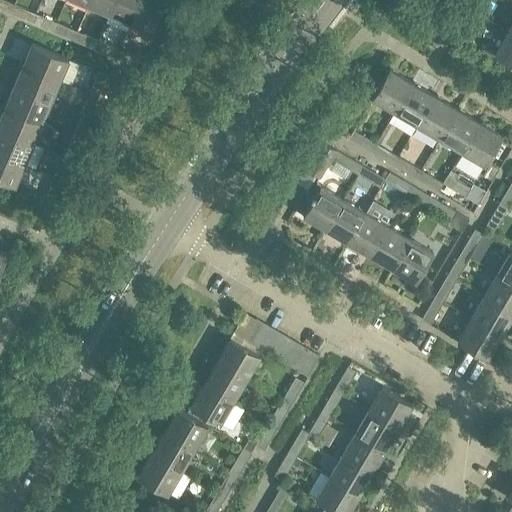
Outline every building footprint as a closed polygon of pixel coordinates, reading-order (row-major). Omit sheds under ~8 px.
[(0,0),(0,9),(10,14),(14,6),(13,5),(2,1),(0,0)] [(90,0),(88,6),(110,15),(115,0),(90,0)] [(140,0),(115,0),(110,15),(130,24),(140,0)] [(152,33),(166,0),(140,0),(130,24),(152,33)] [(476,0),(471,10),(479,15),(487,0),(476,0)] [(14,6),(10,14),(26,21),(29,12),(14,6)] [(471,10),(457,32),(466,37),(479,15),(471,10)] [(53,32),(56,23),(41,17),(37,26),(53,32)] [(71,30),(56,23),(53,32),(68,39),(71,30)] [(495,55),(511,65),(511,34),(508,32),(495,55)] [(80,43),(95,50),(98,41),(94,39),(83,35),(80,43)] [(98,41),(95,50),(110,56),(114,48),(98,41)] [(22,66),(59,82),(68,60),(32,44),(22,66)] [(125,53),(122,61),(137,68),(141,59),(125,53)] [(22,66),(14,86),(50,102),(59,82),(22,66)] [(395,112),(412,83),(389,69),(372,99),(395,112)] [(92,89),(100,92),(107,76),(98,73),(92,89)] [(412,83),(395,112),(417,125),(435,96),(412,83)] [(14,86),(5,108),(42,123),(50,102),(14,86)] [(435,96),(417,125),(440,139),(457,109),(435,96)] [(89,119),(95,104),(87,100),(80,115),(89,119)] [(42,123),(5,108),(0,119),(0,130),(33,144),(42,123)] [(479,123),(457,109),(440,139),(462,152),(479,123)] [(74,130),(82,134),(89,119),(80,115),(74,130)] [(479,123),(462,152),(485,166),(503,136),(479,123)] [(0,130),(0,155),(24,165),(33,144),(0,130)] [(371,152),(376,144),(354,131),(349,139),(371,152)] [(69,142),(62,157),(71,161),(78,146),(69,142)] [(336,151),(321,142),(305,169),(320,178),(331,159),(336,151)] [(376,144),(371,152),(393,166),(398,157),(376,144)] [(363,167),(336,151),(331,159),(358,175),(363,167)] [(24,165),(0,155),(0,180),(14,187),(24,165)] [(71,161),(62,157),(56,173),(65,177),(71,161)] [(421,171),(398,157),(393,166),(416,179),(421,171)] [(385,180),(363,167),(358,175),(380,188),(385,180)] [(443,184),(421,171),(416,179),(439,192),(443,184)] [(407,194),(412,186),(389,173),(385,180),(380,188),(381,188),(385,181),(407,194)] [(448,175),(443,184),(466,197),(471,189),(448,175)] [(511,182),(509,188),(500,204),(508,209),(511,201),(511,182)] [(53,203),(60,188),(51,184),(45,200),(53,203)] [(295,208),(304,213),(303,216),(326,229),(343,200),(320,186),(314,196),(305,191),(295,208)] [(434,199),(412,186),(407,194),(429,207),(434,199)] [(457,212),(434,199),(429,207),(452,221),(457,212)] [(343,200),(326,229),(348,242),(366,213),(343,200)] [(500,204),(499,204),(486,226),(495,231),(508,209),(500,204)] [(366,213),(348,242),(371,255),(388,226),(366,213)] [(388,226),(371,255),(393,269),(410,239),(388,226)] [(461,253),(470,258),(483,235),(475,230),(461,253)] [(416,282),(417,280),(433,253),(410,239),(393,269),(416,282)] [(511,251),(498,274),(511,282),(511,251)] [(448,275),(456,280),(470,258),(461,253),(448,275)] [(485,296),(511,312),(511,282),(498,274),(485,296)] [(435,297),(443,302),(456,280),(448,275),(435,297)] [(511,312),(485,296),(471,319),(501,336),(511,316),(511,312)] [(435,297),(427,311),(422,320),(430,324),(443,302),(435,297)] [(256,319),(247,334),(244,339),(254,346),(267,325),(256,319)] [(458,342),(487,359),(501,336),(471,319),(458,342)] [(277,331),(267,325),(254,346),(265,352),(277,331)] [(265,352),(275,358),(287,337),(277,331),(265,352)] [(298,343),(287,337),(275,358),(285,364),(298,343)] [(217,362),(246,379),(260,356),(231,338),(217,362)] [(308,349),(298,343),(285,364),(296,370),(308,349)] [(308,349),(296,370),(308,377),(320,356),(308,349)] [(217,362),(204,384),(233,401),(246,379),(217,362)] [(343,375),(335,390),(343,395),(352,380),(343,375)] [(287,393),(295,398),(304,383),(296,378),(287,393)] [(219,424),(233,401),(204,384),(190,407),(219,424)] [(383,387),(369,410),(398,427),(412,404),(383,387)] [(330,397),(321,412),(330,417),(339,402),(330,397)] [(282,420),(291,405),(282,400),(274,415),(282,420)] [(165,432),(194,449),(208,426),(178,409),(165,432)] [(369,410),(356,432),(385,450),(398,427),(369,410)] [(317,420),(309,434),(308,434),(317,439),(325,425),(317,420)] [(269,442),(277,428),(269,423),(260,437),(269,442)] [(165,432),(152,454),(181,471),(194,449),(165,432)] [(385,450),(356,432),(343,455),(372,472),(385,450)] [(297,438),(288,453),(297,458),(305,443),(297,438)] [(243,468),(252,453),(243,448),(235,463),(243,468)] [(152,454),(138,477),(167,495),(181,471),(152,454)] [(343,455),(330,477),(359,495),(372,472),(343,455)] [(292,465),(284,460),(275,475),(283,480),(292,465)] [(230,490),(238,476),(230,471),(221,485),(230,490)] [(348,511),(359,495),(330,477),(316,500),(335,511),(348,511)] [(215,511),(216,511),(225,498),(217,493),(208,508),(215,511)] [(278,511),(284,502),(276,497),(266,511),(278,511)]
